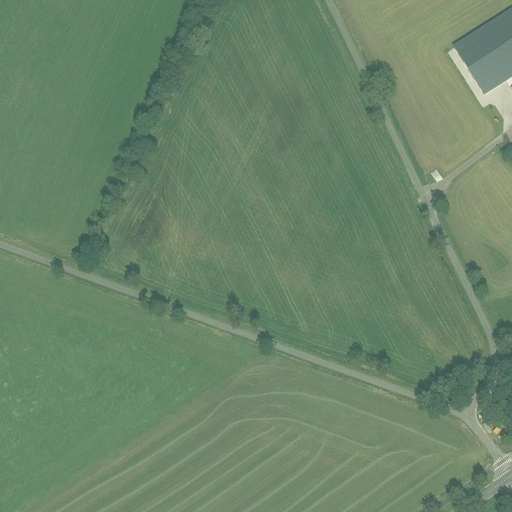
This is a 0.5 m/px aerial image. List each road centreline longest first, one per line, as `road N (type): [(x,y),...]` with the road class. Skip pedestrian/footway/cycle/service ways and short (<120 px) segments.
road 1 (unclassified): [(464,416),(0,244)]
road 2 (unclassified): [(464,416),(490,375),(491,338),(327,0)]
